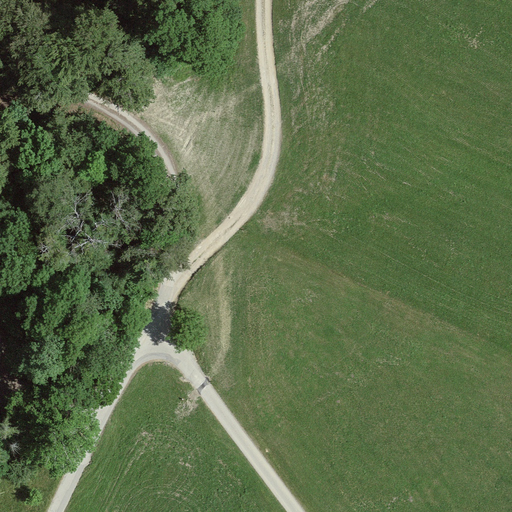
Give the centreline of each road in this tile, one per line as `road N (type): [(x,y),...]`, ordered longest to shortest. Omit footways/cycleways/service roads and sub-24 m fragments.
road 1 (track): [(158,346),(169,285),(237,216),(273,162),(260,0)]
road 2 (track): [(0,78),(61,85),(138,131),(163,162),(175,198),(169,285)]
road 3 (residential): [(158,346),(128,362),(61,511)]
